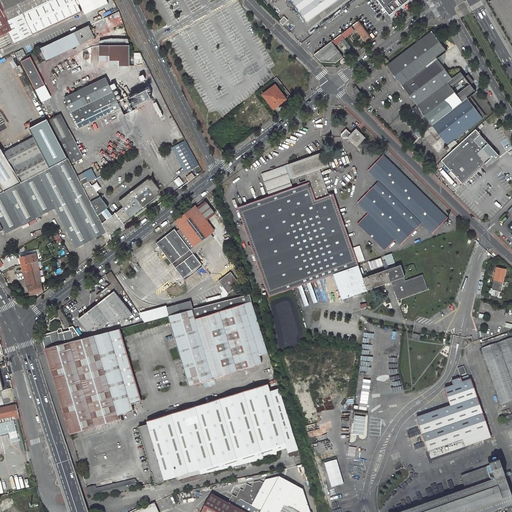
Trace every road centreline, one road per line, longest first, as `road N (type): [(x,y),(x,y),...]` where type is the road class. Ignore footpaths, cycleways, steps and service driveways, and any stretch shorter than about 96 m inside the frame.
road 1 (unclassified): [(332,85),(511,261)]
road 2 (tertiary): [(18,326),(217,174)]
road 3 (unknown): [(110,256),(153,299),(175,301),(208,284),(225,260),(225,237),(196,190)]
road 4 (unknown): [(330,127),(357,164),(353,224),(381,252),(453,220)]
road 5 (unknown): [(330,127),(228,193),(258,284)]
road 6 (tertiary): [(77,511),(18,326)]
road 7 (unclassified): [(217,174),(131,0)]
road 8 (unknown): [(370,493),(359,485),(341,433),(342,353)]
road 9 (tertiary): [(217,174),(332,85)]
road 10 (unknown): [(355,324),(366,315),(376,329),(373,391),(403,415)]
road 11 (unknown): [(184,199),(137,120),(100,133)]
road 12 (primary): [(447,6),(511,117)]
road 13 (unclassified): [(246,0),(332,85)]
